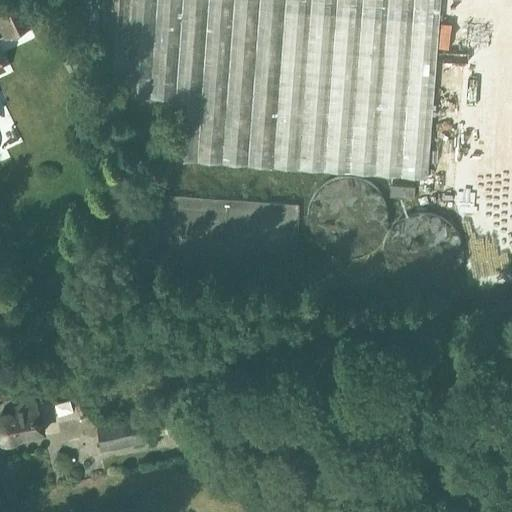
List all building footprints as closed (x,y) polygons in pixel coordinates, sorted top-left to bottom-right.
[(30,25),(19,0),(0,9),(0,23),(4,31),(6,36),(30,25)] [(70,0),(58,0),(75,32),(87,25),(81,15),(85,13),(79,1),(73,4),(70,0)] [(423,179),(435,0),(101,0),(96,72),(122,73),(120,99),(171,102),(167,161),(423,179)] [(71,62),(82,55),(76,45),(65,52),(71,62)] [(366,252),(377,244),(385,233),(388,220),(387,207),(382,196),(374,186),(363,180),(351,178),(338,179),(327,184),(318,192),(312,203),(309,215),(311,229),(317,241),(327,250),(340,256),(353,256),(366,252)] [(443,288),(453,280),(460,268),(463,256),(462,243),(457,232),(448,222),(437,216),(425,214),(412,216),(401,222),(392,231),(387,242),(385,255),(388,268),(395,279),(405,287),(417,292),(430,292),(443,288)] [(0,438),(0,439),(2,440),(3,441),(4,442),(6,442),(8,443),(9,443),(10,443),(18,438),(42,433),(38,411),(37,411),(36,403),(14,407),(16,415),(13,416),(12,416),(11,416),(9,416),(8,416),(6,416),(5,416),(4,417),(2,418),(1,419),(0,420),(0,419),(0,438)] [(209,416),(208,417),(209,419),(221,437),(242,425),(229,404),(209,416)] [(173,406),(152,410),(155,430),(177,426),(176,424),(190,421),(188,409),(174,412),(173,406)] [(102,451),(148,442),(143,417),(97,426),(102,451)]
